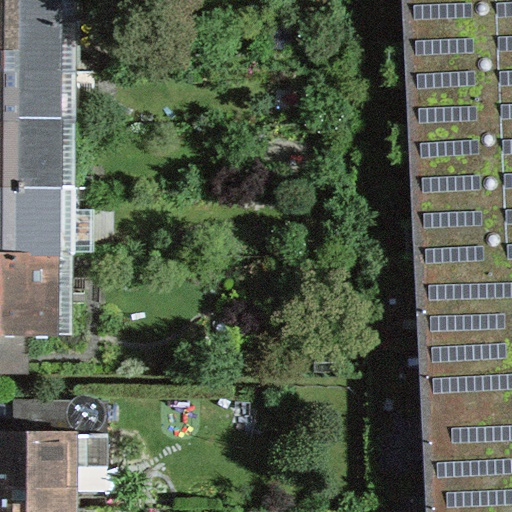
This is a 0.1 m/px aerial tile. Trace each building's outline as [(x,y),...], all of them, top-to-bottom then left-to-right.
[(59,0),(0,0),(0,20),(60,20),(59,0)] [(511,0),(411,0),(417,102),(511,97),(511,0)] [(79,71),(80,21),(60,20),(0,20),(0,70),(59,70),(79,71)] [(59,70),(0,70),(0,120),(59,120),(59,70)] [(511,271),(511,97),(417,102),(425,277),(511,271)] [(59,120),(0,120),(0,185),(58,186),(59,120)] [(0,252),(53,253),(58,253),(58,186),(0,185),(0,252)] [(53,253),(0,252),(0,372),(29,373),(29,332),(52,332),(53,253)] [(362,292),(361,271),(329,273),(331,294),(362,292)] [(511,271),(425,277),(428,342),(511,338),(511,271)] [(511,338),(428,342),(431,408),(511,403),(511,338)] [(107,464),(108,403),(52,403),(52,431),(0,430),(0,505),(62,506),(73,506),(73,464),(107,464)] [(511,403),(431,408),(434,473),(511,469),(511,403)] [(511,511),(511,469),(434,473),(436,511),(511,511)]
